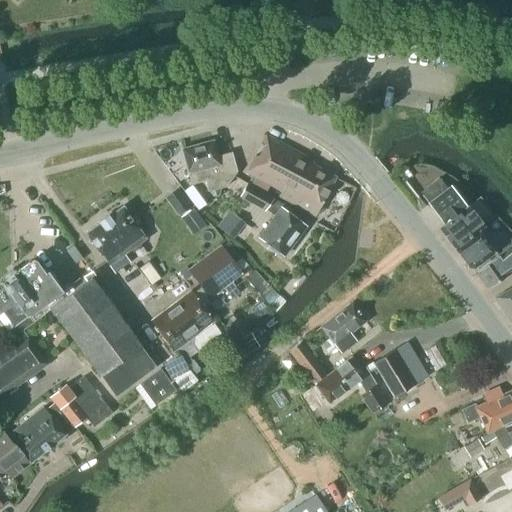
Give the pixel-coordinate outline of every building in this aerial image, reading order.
[(314,216),(335,178),(314,166),(316,163),(304,156),(267,136),(268,136),(267,135),(246,172),(261,181),(262,180),(281,190),(278,196),(314,216)] [(212,141),(181,149),(190,184),(203,181),(207,193),(225,188),(236,173),(231,153),(216,157),(212,141)] [(283,256),(305,227),(285,211),(287,207),(245,183),(239,195),(264,210),(265,209),(274,216),(259,238),(283,256)] [(484,226),(468,206),(466,207),(450,187),(428,204),(444,225),(438,229),(454,249),(479,231),(484,226)] [(191,207),(178,188),(164,198),(177,216),(191,207)] [(145,239),(138,228),(122,207),(108,217),(107,216),(98,222),(99,223),(85,234),(114,273),(122,267),(117,259),(145,239)] [(245,224),(228,211),(216,226),(233,239),(245,224)] [(473,268),(478,265),(495,252),(479,231),(454,249),(469,268),(473,268)] [(490,288),(511,272),(511,244),(498,256),(480,269),(477,271),(490,288)] [(242,273),(220,245),(187,270),(208,298),(242,273)] [(480,269),(498,256),(495,252),(478,265),(480,269)] [(78,278),(60,291),(46,273),(43,275),(32,259),(15,272),(11,270),(0,278),(0,280),(1,283),(0,282),(0,312),(14,302),(26,317),(14,326),(13,333),(21,343),(0,357),(0,397),(46,364),(22,330),(44,314),(43,312),(49,308),(99,375),(101,376),(115,395),(154,366),(140,347),(140,345),(89,277),(82,283),(78,278)] [(511,288),(494,299),(511,325),(511,288)] [(214,322),(190,290),(149,320),(173,352),(178,349),(178,350),(184,350),(192,344),(193,339),(192,338),(214,322)] [(269,312),(262,301),(250,309),(257,319),(269,312)] [(350,334),(365,322),(351,303),(320,327),(341,354),(356,342),(350,334)] [(328,375),(301,340),(287,351),(314,385),(315,384),(328,375)] [(393,350),(373,363),(375,367),(394,398),(414,385),(428,377),(407,342),(393,350)] [(445,365),(434,345),(424,351),(435,371),(445,365)] [(389,403),(388,402),(368,372),(365,368),(361,370),(351,357),(328,375),(315,384),(329,403),(359,380),(364,390),(358,395),(371,415),(389,403)] [(178,358),(164,369),(182,392),(196,380),(178,358)] [(175,389),(160,368),(138,384),(154,405),(175,389)] [(64,385),(50,396),(74,427),(104,403),(83,377),(68,389),(64,385)] [(511,420),(511,388),(501,393),(498,386),(480,394),(483,402),(475,406),(474,403),(461,409),(466,423),(479,418),(485,434),(487,432),(511,420)] [(29,463),(65,434),(43,407),(12,432),(9,429),(6,431),(15,444),(14,445),(29,463)] [(511,420),(487,432),(485,434),(485,435),(480,438),(484,444),(495,438),(503,450),(511,445),(511,446),(511,420)] [(29,463),(14,445),(13,444),(12,444),(3,432),(0,434),(0,483),(1,486),(29,463)] [(484,450),(477,438),(463,446),(469,458),(484,450)] [(481,498),(469,478),(436,497),(444,511),(464,500),(467,506),(481,498)] [(326,511),(320,502),(310,509),(305,501),(293,508),(295,511),(326,511)]
